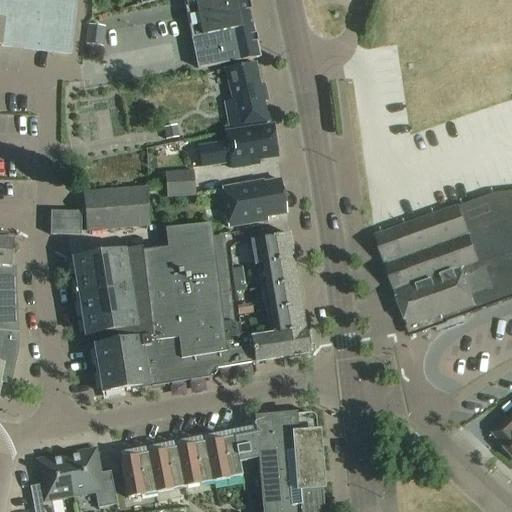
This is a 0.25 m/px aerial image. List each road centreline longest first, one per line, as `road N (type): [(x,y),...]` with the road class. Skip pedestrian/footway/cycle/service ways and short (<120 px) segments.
road 1 (secondary): [(349,379),(327,199),(287,0)]
road 2 (residential): [(349,379),(54,428)]
road 3 (residential): [(0,214),(41,215),(54,428)]
road 4 (secondary): [(365,511),(349,379)]
road 5 (residential): [(423,420),(511,506)]
